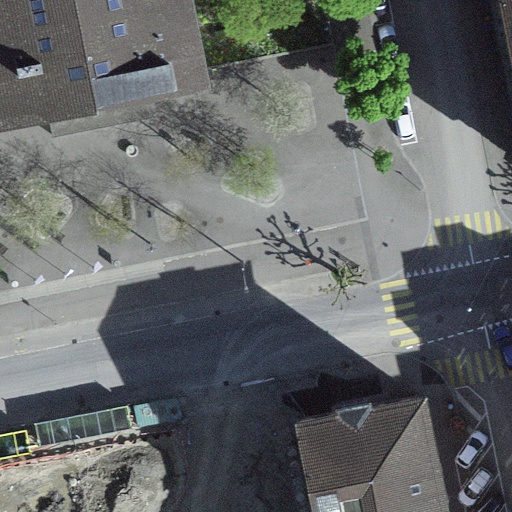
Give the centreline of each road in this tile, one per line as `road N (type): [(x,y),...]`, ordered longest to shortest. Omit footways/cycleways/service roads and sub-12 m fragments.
road 1 (residential): [(478,293),(0,387)]
road 2 (residential): [(414,0),(478,293)]
road 3 (residential): [(478,293),(511,460)]
